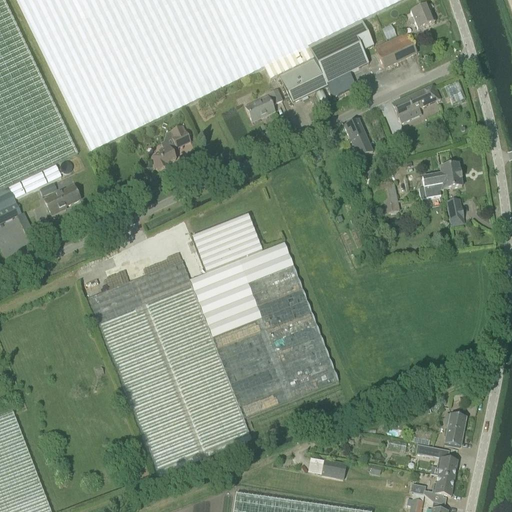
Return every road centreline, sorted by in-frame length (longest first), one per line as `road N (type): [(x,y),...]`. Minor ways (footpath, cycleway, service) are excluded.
road 1 (unclassified): [(0,283),(472,56)]
road 2 (track): [(138,511),(459,386),(497,381)]
road 3 (tertiary): [(470,511),(505,341),(509,277),(497,159)]
